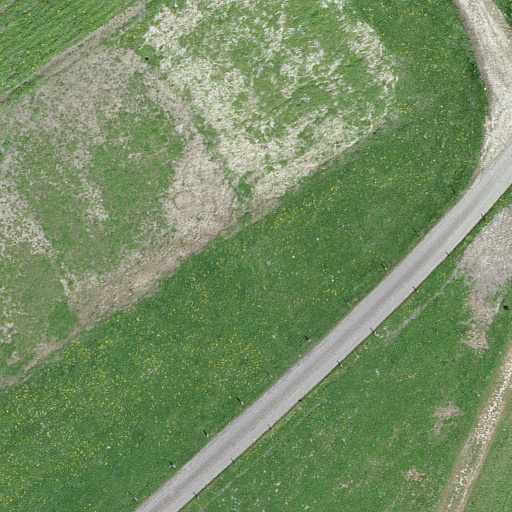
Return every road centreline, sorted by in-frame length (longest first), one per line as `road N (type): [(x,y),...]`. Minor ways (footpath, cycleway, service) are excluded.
road 1 (unclassified): [(152,511),(411,274),(511,162)]
road 2 (track): [(511,358),(444,511)]
